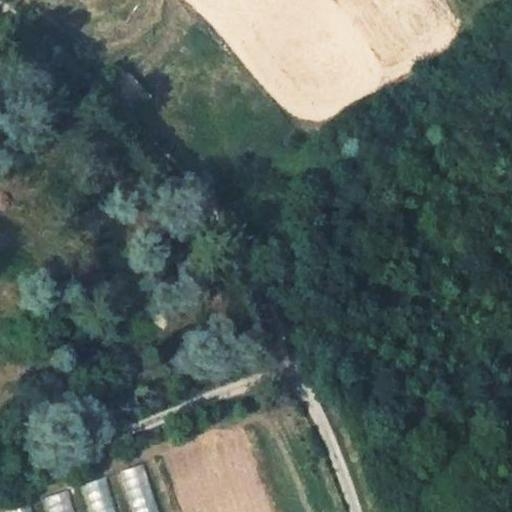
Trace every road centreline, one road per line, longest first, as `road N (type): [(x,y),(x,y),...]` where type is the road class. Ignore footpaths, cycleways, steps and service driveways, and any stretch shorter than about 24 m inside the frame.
road 1 (track): [(0,5),(112,96),(229,231),(292,363)]
road 2 (unclassified): [(292,363),(356,511)]
